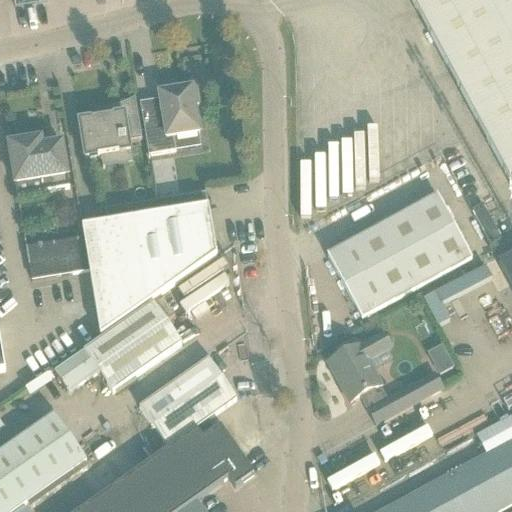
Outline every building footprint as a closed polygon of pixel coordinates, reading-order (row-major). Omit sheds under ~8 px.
[(511,0),(409,0),(511,189),(511,0)] [(197,126),(194,108),(198,108),(195,87),(171,90),(172,94),(158,97),(163,124),(143,127),(145,139),(148,158),(175,154),(173,143),(199,139),(197,126)] [(97,122),(78,125),(85,162),(100,159),(129,154),(131,154),(129,144),(141,142),(135,101),(122,107),(109,111),(95,113),(97,122)] [(8,147),(11,167),(17,199),(69,191),(62,146),(42,149),(41,142),(8,147)] [(183,213),(181,200),(181,199),(154,204),(156,218),(183,213)] [(327,259),(361,322),(471,263),(437,199),(327,259)] [(156,218),(154,204),(127,208),(130,222),(156,218)] [(471,213),(490,247),(500,241),(482,207),(471,213)] [(156,218),(130,222),(82,230),(83,241),(89,274),(100,341),(134,316),(216,259),(208,209),(183,213),(156,218)] [(83,241),(26,250),(31,283),(89,274),(83,241)] [(511,258),(498,266),(511,291),(511,258)] [(483,269),(421,298),(435,328),(448,322),(440,304),(489,282),(483,269)] [(181,348),(153,307),(54,376),(68,396),(98,375),(112,396),(181,348)] [(340,388),(350,406),(380,389),(366,364),(390,351),(383,338),(329,367),(329,368),(332,367),(343,386),(340,388)] [(138,410),(167,452),(207,424),(237,403),(208,362),(138,410)] [(443,392),(435,377),(412,390),(386,404),(395,418),(420,405),(443,392)] [(0,456),(0,511),(18,511),(86,465),(53,419),(0,456)] [(167,452),(81,511),(202,511),(196,503),(228,481),(234,491),(235,491),(253,478),(253,477),(220,430),(214,434),(207,424),(167,452)] [(499,511),(511,505),(511,445),(389,511),(499,511)]
